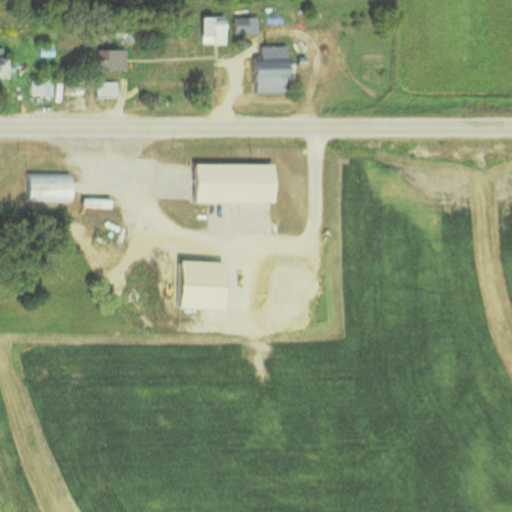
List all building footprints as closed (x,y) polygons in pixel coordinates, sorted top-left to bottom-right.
[(198,15),(198,43),(222,43),(222,15),(198,15)] [(255,33),(255,16),(231,16),(231,33),(255,33)] [(131,39),(131,24),(113,24),(113,39),(131,39)] [(283,45),(258,45),(257,58),(249,58),(249,91),(282,92),(283,45)] [(123,68),(123,48),(94,48),(94,68),(123,68)] [(8,56),(0,56),(0,76),(8,76),(8,56)] [(30,95),(51,95),(51,66),(66,66),(66,59),(38,59),(38,76),(30,76),(30,95)] [(93,96),(115,96),(115,80),(93,80),(93,96)] [(269,201),(269,163),(189,163),(189,201),(269,201)] [(68,172),(24,172),(24,201),(68,201),(68,172)]
